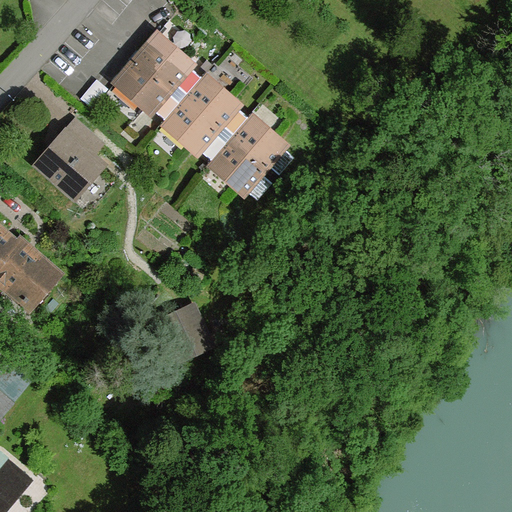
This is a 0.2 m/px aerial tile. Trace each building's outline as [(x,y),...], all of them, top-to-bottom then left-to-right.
[(159,33),(141,54),(177,86),(192,68),(192,61),(159,33)] [(267,170),(270,166),(234,135),(224,126),(187,94),(177,86),(141,54),(137,58),(134,63),(170,94),(181,103),(217,134),(227,143),(263,174),(267,170)] [(134,63),(116,83),(148,111),(155,111),(170,94),(134,63)] [(202,77),(192,68),(177,86),(187,94),(202,77)] [(205,74),(202,77),(187,94),(224,126),(239,109),(239,102),(205,74)] [(181,103),(170,94),(155,111),(166,120),(181,103)] [(166,120),(163,124),(195,152),(202,151),(217,134),(181,103),(166,120)] [(239,109),(224,126),(234,135),(249,117),(239,109)] [(252,114),(249,117),(234,135),(270,166),(286,149),(285,143),(252,114)] [(104,143),(75,117),(34,164),(74,199),(105,163),(95,154),(104,143)] [(227,143),(217,134),(202,151),(212,160),(227,143)] [(212,160),(209,164),(242,192),(248,192),(263,174),(227,143),(212,160)] [(286,149),(270,166),(281,175),(295,158),(286,149)] [(274,183),(263,174),(248,192),(259,201),(274,183)] [(0,264),(17,245),(0,231),(0,264)] [(20,241),(17,245),(0,264),(0,279),(27,303),(40,287),(46,293),(60,277),(20,241)] [(163,331),(179,363),(212,347),(197,315),(163,331)] [(8,361),(5,365),(0,370),(0,391),(13,403),(31,381),(8,361)] [(0,370),(5,365),(0,361),(0,417),(13,403),(0,391),(0,370)] [(0,511),(3,511),(32,479),(0,450),(0,511)]
